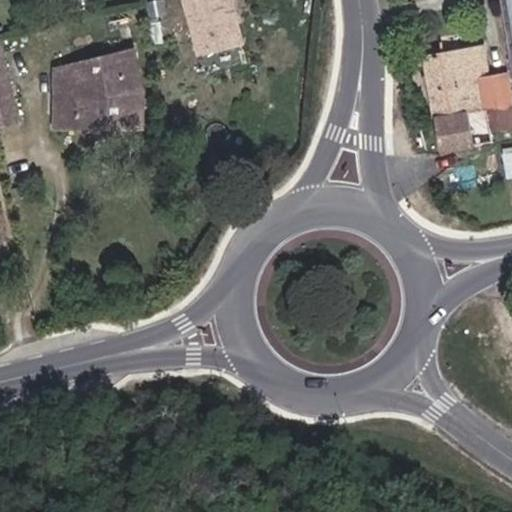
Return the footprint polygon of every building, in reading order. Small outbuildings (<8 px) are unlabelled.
[(228,0),(182,0),(198,56),(241,43),(228,0)] [(144,91),(135,48),(131,49),(130,39),(125,40),(126,52),(72,64),(76,92),(59,92),(58,124),(143,126),(144,91)] [(0,112),(23,107),(5,42),(0,43),(0,112)] [(438,117),(472,111),(467,80),(503,74),(500,52),(504,52),(503,43),(470,48),(426,54),(438,117)] [(60,66),(59,92),(76,92),(72,64),(60,66)] [(511,84),(511,72),(503,74),(467,80),(472,111),(492,108),(511,104),(511,84)] [(511,129),(511,104),(492,108),(495,132),(511,129)] [(0,128),(27,121),(23,107),(0,112),(0,128)] [(492,108),(472,111),(438,117),(443,150),(495,138),(495,132),(492,108)]
